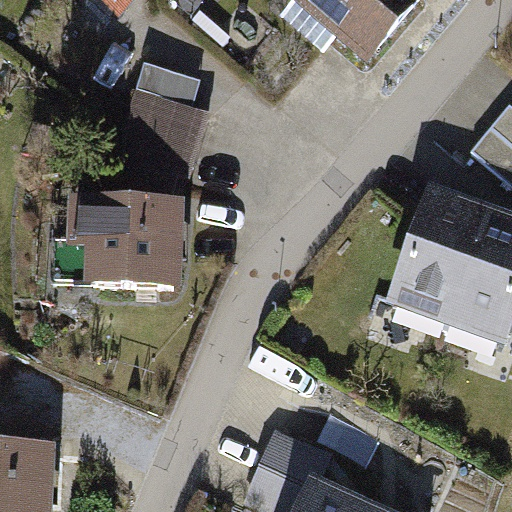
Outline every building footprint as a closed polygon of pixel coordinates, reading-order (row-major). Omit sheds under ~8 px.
[(78,0),(116,32),(143,0),(78,0)] [(292,0),(284,10),(364,79),(428,4),(423,0),(292,0)] [(201,96),(139,78),(110,173),(192,197),(213,131),(192,125),(201,96)] [(511,119),(509,117),(472,164),(511,196),(511,119)] [(442,352),(445,342),(486,221),(424,200),(383,321),(396,325),(392,335),(442,352)] [(181,218),(63,214),(62,264),(78,264),(77,306),(178,309),(181,218)] [(511,229),(486,221),(445,342),(502,361),(511,332),(511,229)] [(351,511),(320,498),(333,469),(274,443),(243,511),(351,511)] [(0,511),(49,511),(51,460),(0,458),(0,511)]
